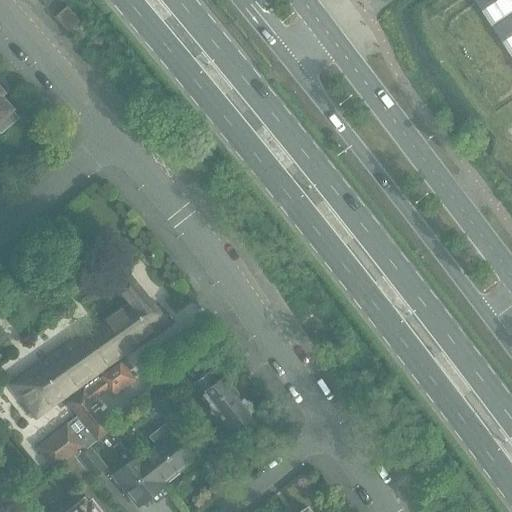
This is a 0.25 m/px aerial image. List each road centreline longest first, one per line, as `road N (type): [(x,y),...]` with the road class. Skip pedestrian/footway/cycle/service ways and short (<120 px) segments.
road 1 (primary): [(123,0),(511,488)]
road 2 (primary): [(511,422),(178,0)]
road 3 (primary): [(235,0),(511,350)]
road 4 (residential): [(333,428),(179,216),(113,142)]
road 5 (primary): [(511,278),(300,0)]
road 6 (residential): [(0,11),(113,142)]
road 7 (residential): [(0,233),(113,142)]
road 8 (residential): [(227,511),(333,428)]
